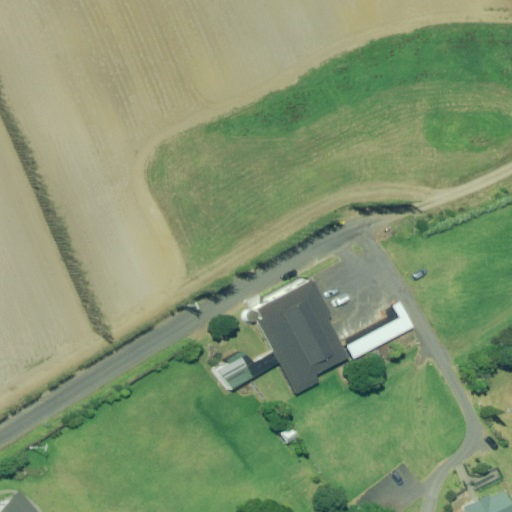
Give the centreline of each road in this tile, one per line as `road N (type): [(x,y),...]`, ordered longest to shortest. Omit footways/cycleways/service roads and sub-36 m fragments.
road 1 (unclassified): [(0,436),(267,267),(394,215)]
road 2 (track): [(511,162),(394,215)]
